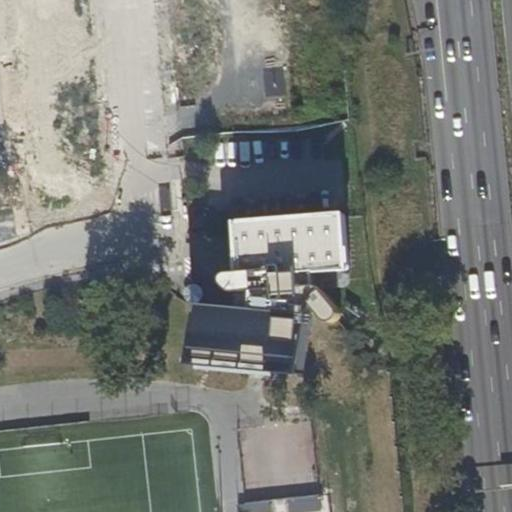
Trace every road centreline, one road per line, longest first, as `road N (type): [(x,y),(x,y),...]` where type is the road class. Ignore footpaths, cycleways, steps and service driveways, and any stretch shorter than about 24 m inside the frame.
road 1 (trunk): [(454,0),(505,511)]
road 2 (unknown): [(124,0),(145,175)]
road 3 (unknown): [(145,175),(151,236),(233,242)]
road 4 (residential): [(0,261),(133,225)]
road 5 (unknown): [(145,175),(270,173)]
